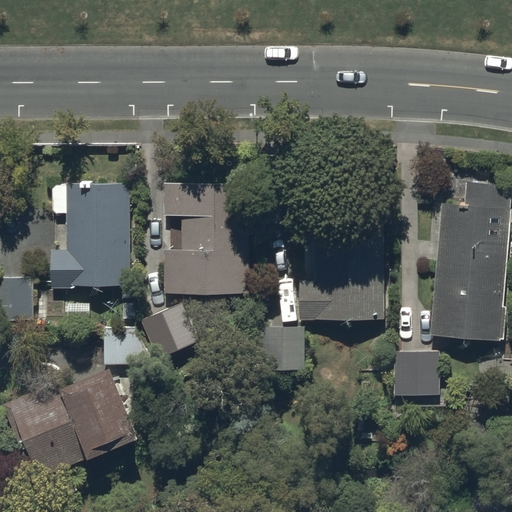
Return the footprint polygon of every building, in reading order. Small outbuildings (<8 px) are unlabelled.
[(91,0),(0,0),(0,13),(91,16),(91,0)] [(511,0),(165,0),(165,16),(217,17),(511,21),(511,0)] [(508,305),(504,304),(511,201),(511,182),(467,179),(465,202),(442,201),(432,333),(505,339),(508,305)] [(53,248),(53,286),(75,286),(75,283),(132,282),(132,180),(67,181),(68,211),(68,248),(53,248)] [(251,180),(165,180),(165,213),(183,213),(183,247),(166,247),(166,291),(251,291),(251,180)] [(301,279),(301,317),(386,317),(386,221),(293,221),(293,246),(316,246),(316,279),(301,279)] [(0,317),(35,318),(35,275),(0,274),(0,317)] [(202,338),(184,300),(143,319),(161,356),(202,338)] [(307,367),(306,325),(250,325),(250,367),(307,367)] [(106,327),(106,363),(146,363),(146,327),(106,327)] [(441,349),(395,350),(395,393),(442,393),(441,349)] [(142,434),(113,364),(64,384),(62,379),(5,403),(36,478),(142,434)]
